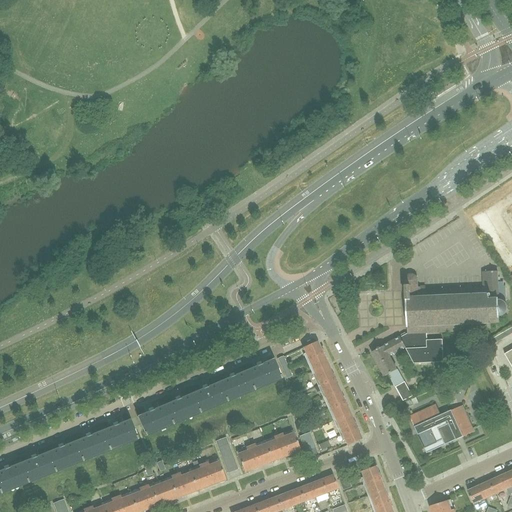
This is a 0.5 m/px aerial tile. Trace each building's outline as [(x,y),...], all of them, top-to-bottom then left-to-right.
[(405,280),(405,281),(406,296),(406,304),(407,332),(400,336),(415,363),(444,362),(443,340),(427,340),(427,332),(473,331),(473,332),(480,332),(480,331),(491,330),(491,324),(492,324),(492,323),(499,323),(499,316),(500,316),(501,316),(502,316),(503,315),(504,314),(505,314),(505,313),(506,312),(506,311),(506,310),(507,309),(506,307),(506,306),(506,305),(505,304),(505,303),(504,303),(503,302),(502,301),(501,301),(500,300),(499,300),(498,300),(497,272),(484,273),(484,289),(426,290),(425,287),(418,287),(417,280),(417,278),(417,277),(416,276),(415,276),(415,275),(414,275),(413,275),(412,275),(411,275),(410,275),(409,275),(408,276),(407,276),(407,277),(406,278),(406,279),(405,280)] [(511,327),(490,341),(492,346),(511,334),(511,327)] [(385,376),(388,374),(396,369),(389,356),(405,347),(414,363),(415,363),(400,336),(380,348),(371,353),(385,376)] [(303,348),(347,446),(352,444),(361,439),(317,341),(303,348)] [(283,356),(277,359),(286,379),(292,376),(283,356)] [(281,379),(274,361),(273,360),(246,371),(254,390),(281,379)] [(254,390),(246,371),(219,383),(227,402),(254,390)] [(457,388),(466,391),(469,382),(461,379),(457,388)] [(405,382),(400,384),(395,387),(403,401),(412,396),(405,382)] [(227,402),(219,383),(192,394),(200,413),(227,402)] [(173,425),(200,413),(192,394),(165,406),(173,425)] [(443,440),(445,445),(457,440),(456,437),(461,434),(463,437),(474,432),(462,406),(441,416),(436,405),(419,412),(410,416),(424,449),(443,440)] [(165,406),(138,417),(146,436),(173,425),(165,406)] [(476,416),(478,421),(481,426),(486,424),(482,414),(476,416)] [(103,431),(111,451),(138,440),(130,420),(103,431)] [(75,442),(83,461),(111,451),(103,431),(75,442)] [(292,454),(300,451),(293,433),(283,437),(282,434),(278,436),(286,455),(291,453),(291,454),(292,454)] [(310,433),(300,437),(299,437),(308,461),(319,457),(310,433)] [(286,455),(278,436),(273,438),(274,440),(265,444),(272,462),(279,459),(280,459),(279,457),(285,455),(285,457),(286,456),(285,455),(286,455)] [(227,474),(238,470),(226,438),(215,442),(227,474)] [(83,461),(75,442),(48,453),(56,472),(83,461)] [(264,465),(272,462),(265,444),(255,448),(254,445),(250,447),(258,467),(258,466),(263,464),(263,465),(264,465)] [(258,467),(250,447),(245,448),(246,451),(237,455),(244,473),(252,469),(252,470),(252,469),(252,468),(257,466),(257,467),(258,467)] [(48,453),(39,456),(21,464),(29,483),(56,472),(48,453)] [(160,472),(165,470),(162,461),(157,463),(160,472)] [(217,483),(225,480),(218,462),(209,466),(207,463),(203,464),(211,484),(216,482),(217,483)] [(29,483),(21,464),(0,471),(0,490),(1,494),(29,483)] [(211,484),(203,464),(199,466),(200,469),(190,473),(197,491),(205,488),(205,486),(210,484),(211,485),(211,484)] [(148,476),(153,474),(150,466),(144,468),(148,476)] [(360,472),(375,511),(392,511),(375,466),(365,470),(360,472)] [(511,486),(511,472),(511,471),(501,476),(506,489),(511,486)] [(190,494),(197,491),(190,473),(181,476),(180,473),(175,475),(183,496),(184,496),(183,495),(189,493),(189,494),(190,494)] [(166,503),(169,502),(177,498),(177,499),(178,498),(177,497),(183,495),(183,496),(175,475),(171,477),(172,480),(162,483),(166,492),(162,494),(166,503)] [(322,480),(326,492),(338,488),(333,475),(322,480)] [(343,491),(351,488),(347,476),(339,479),(343,491)] [(490,481),(495,494),(506,489),(501,476),(490,481)] [(326,492),(322,480),(310,484),(315,497),(326,492)] [(495,494),(490,481),(479,486),(484,499),(495,494)] [(144,487),(151,507),(157,505),(157,506),(158,506),(166,503),(162,494),(166,492),(162,483),(149,488),(148,486),(144,487)] [(315,497),(310,484),(299,488),(304,501),(315,497)] [(484,499),(479,486),(468,491),(473,504),(484,499)] [(151,507),(144,487),(139,489),(140,492),(131,495),(137,511),(141,511),(145,511),(146,510),(145,509),(151,507),(151,508),(152,508),(151,507)] [(288,493),(293,505),(304,501),(299,488),(288,493)] [(276,497),(281,510),(293,505),(288,493),(276,497)] [(137,511),(131,495),(121,499),(120,496),(116,498),(121,511),(137,511)] [(265,501),(269,511),(275,511),(281,510),(276,497),(265,501)] [(121,511),(116,498),(111,500),(112,503),(103,506),(105,511),(121,511)] [(56,511),(68,511),(64,500),(53,504),(56,511)] [(254,506),(256,511),(269,511),(265,501),(254,506)] [(448,501),(440,503),(429,507),(431,511),(454,511),(454,510),(451,511),(448,501)]
